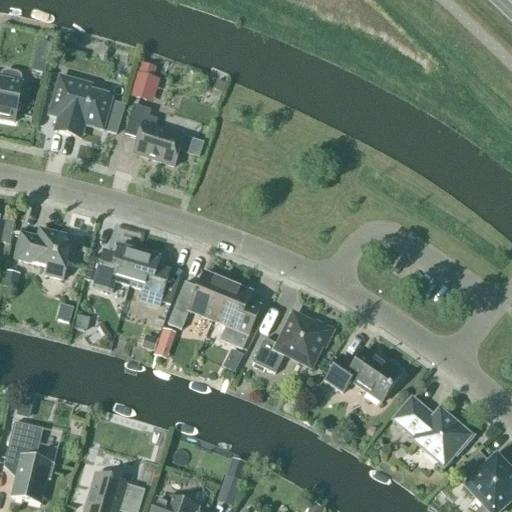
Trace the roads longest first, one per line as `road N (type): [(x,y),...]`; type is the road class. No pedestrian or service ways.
road 1 (residential): [(331,283),(178,226),(0,179)]
road 2 (residential): [(499,302),(386,233),(362,238),(331,283)]
road 3 (residential): [(448,357),(331,283)]
